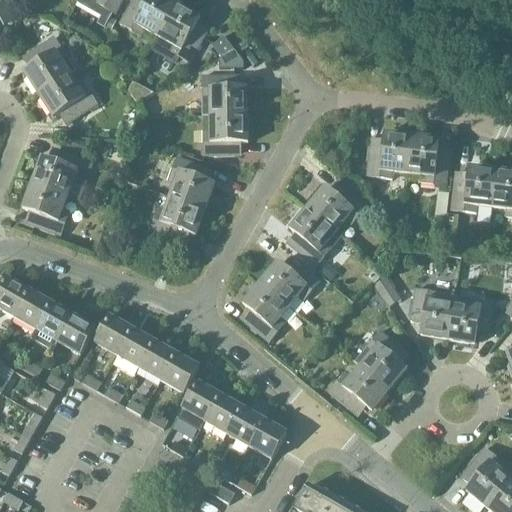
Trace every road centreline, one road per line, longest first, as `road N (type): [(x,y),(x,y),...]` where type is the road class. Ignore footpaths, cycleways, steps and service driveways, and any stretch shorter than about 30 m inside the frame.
road 1 (residential): [(199,319),(320,97)]
road 2 (residential): [(1,251),(38,253),(199,319)]
road 3 (residential): [(320,97),(450,112),(511,140)]
road 4 (residential): [(199,319),(317,418)]
road 5 (residential): [(242,0),(320,97)]
road 6 (residential): [(428,403),(438,425),(470,428),(484,407),(467,378)]
